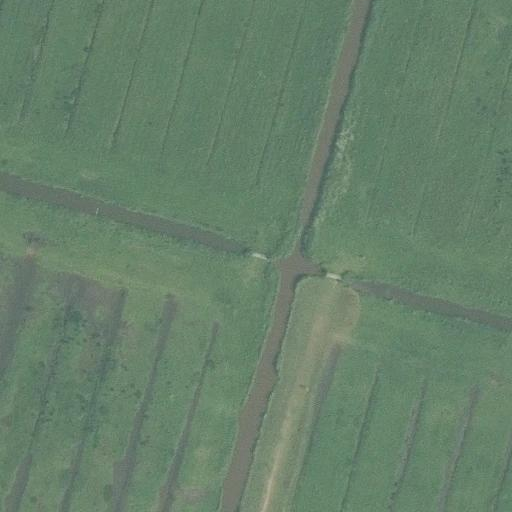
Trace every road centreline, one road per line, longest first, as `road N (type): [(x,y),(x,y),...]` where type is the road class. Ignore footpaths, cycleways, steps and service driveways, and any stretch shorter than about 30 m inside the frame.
road 1 (track): [(261,511),(320,301),(341,262),(345,168),(391,0)]
road 2 (track): [(201,511),(260,296),(254,272),(261,237),(294,144)]
